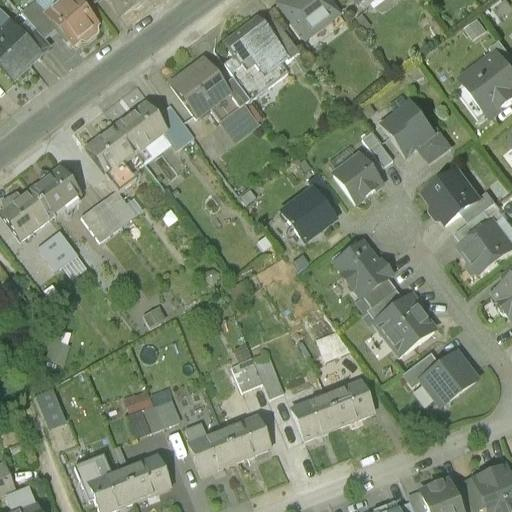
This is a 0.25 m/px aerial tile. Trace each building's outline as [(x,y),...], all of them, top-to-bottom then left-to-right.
[(97,29),(70,0),(65,0),(47,16),(46,17),(59,32),(73,49),(80,44),(86,44),(96,36),(97,29)] [(101,0),(117,19),(130,9),(134,10),(146,0),(145,0),(101,0)] [(321,0),(288,0),(275,10),(301,44),(335,18),(328,8),(321,0)] [(338,1),(336,0),(321,0),(328,8),(338,1)] [(351,0),(358,8),(368,0),(351,0)] [(47,16),(36,4),(20,18),(35,36),(43,45),(59,32),(46,17),(47,16)] [(20,18),(18,16),(8,26),(26,44),(35,36),(20,18)] [(487,36),(478,24),(465,33),(474,46),(487,36)] [(256,25),(240,37),(243,40),(233,47),(235,50),(227,57),(232,63),(222,70),(231,82),(248,106),(285,78),(277,67),(283,63),(270,45),(271,44),(256,25)] [(26,44),(8,26),(0,33),(0,70),(14,85),(40,59),(26,44)] [(296,58),(281,37),(271,44),(270,45),(283,63),(285,66),(296,58)] [(499,62),(511,79),(511,78),(511,61),(503,50),(494,56),(499,62)] [(463,88),(494,129),(511,115),(511,80),(511,79),(499,62),(463,88)] [(221,90),(203,66),(170,90),(194,123),(208,113),(218,127),(234,116),(237,114),(227,100),(228,99),(221,90)] [(248,106),(231,82),(221,90),(228,99),(227,100),(237,114),(248,106)] [(441,139),(419,108),(381,137),(404,167),(418,156),(441,139)] [(164,137),(144,110),(115,132),(135,159),(164,137)] [(188,137),(169,111),(157,120),(176,146),(188,137)] [(244,112),(221,127),(235,147),(257,132),(244,112)] [(135,159),(115,132),(84,155),(104,180),(102,181),(114,197),(116,200),(117,199),(135,186),(122,169),(135,159)] [(453,154),(441,139),(418,156),(430,172),(453,154)] [(364,148),(384,175),(393,168),(373,141),(364,148)] [(381,189),(359,161),(330,184),(352,212),(381,189)] [(58,175),(29,197),(49,224),(78,202),(58,175)] [(481,208),(458,178),(424,204),(446,234),(481,208)] [(307,189),(310,194),(327,215),(337,207),(317,181),(307,189)] [(327,215),(310,194),(279,217),(305,251),(336,227),(327,215)] [(29,197),(19,204),(16,200),(9,203),(2,207),(5,214),(0,218),(0,221),(19,246),(49,224),(29,197)] [(116,200),(114,197),(102,206),(120,230),(133,220),(117,199),(116,200)] [(485,218),(493,212),(487,204),(461,223),(468,231),(485,218)] [(120,230),(102,206),(80,223),(98,247),(120,230)] [(461,250),(492,228),(485,218),(468,231),(454,241),(461,250)] [(479,283),(511,258),(511,254),(492,228),(461,250),(456,254),(468,269),(466,273),(471,280),(476,280),(479,283)] [(76,256),(56,237),(41,253),(61,272),(76,256)] [(381,270),(364,248),(334,272),(363,309),(367,306),(388,290),(397,283),(385,267),(381,270)] [(509,289),(511,286),(511,273),(503,281),(509,289)] [(511,286),(509,289),(495,300),(501,308),(499,312),(507,323),(511,321),(511,286)] [(373,314),(395,298),(388,290),(367,306),(373,314)] [(375,326),(401,307),(395,298),(373,314),(369,317),(375,326)] [(423,313),(412,298),(401,307),(375,326),(371,329),(398,366),(434,340),(418,318),(423,313)] [(325,327),(311,332),(315,344),(329,339),(325,327)] [(338,339),(315,348),(326,372),(348,363),(338,339)] [(479,384),(457,357),(438,372),(414,391),(429,410),(433,407),(439,415),(479,384)] [(267,361),(252,367),(261,392),(267,407),(283,400),(267,361)] [(414,391),(438,372),(431,363),(403,385),(410,394),(414,391)] [(261,392),(252,367),(232,375),(242,400),(261,392)] [(321,391),(326,402),(349,393),(341,374),(328,380),(331,387),(321,391)] [(375,421),(361,387),(349,393),(326,402),(340,435),(375,421)] [(123,409),(129,422),(153,412),(147,399),(123,409)] [(340,435),(326,402),(291,417),(305,450),(340,435)] [(155,417),(164,439),(182,432),(174,410),(155,417)] [(136,451),(164,439),(155,417),(153,412),(129,422),(124,424),(136,451)] [(271,455),(257,423),(224,438),(237,470),(271,455)] [(51,428),(62,457),(76,452),(68,432),(60,435),(56,427),(51,428)] [(237,470),(224,438),(206,445),(200,431),(182,438),(202,485),(237,470)] [(171,498),(158,466),(124,480),(137,511),(171,498)] [(0,502),(12,498),(1,471),(0,471),(0,502)] [(511,511),(511,482),(509,484),(504,472),(472,485),(473,486),(483,511),(511,511)] [(137,511),(124,480),(88,495),(94,511),(137,511)] [(447,486),(419,497),(424,511),(457,511),(449,492),(447,486)] [(473,486),(462,490),(470,511),(480,511),(483,511),(473,486)] [(470,511),(462,490),(460,487),(449,492),(457,511),(470,511)] [(34,511),(28,495),(5,504),(7,511),(34,511)] [(424,511),(419,497),(405,502),(408,508),(409,511),(424,511)]
